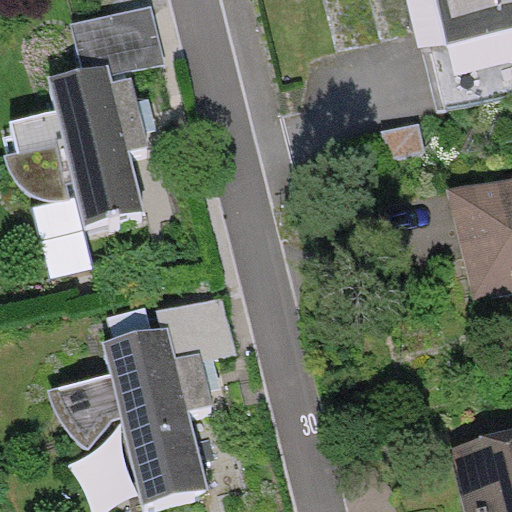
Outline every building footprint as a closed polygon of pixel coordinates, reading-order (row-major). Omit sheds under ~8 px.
[(511,0),(422,0),(453,128),(511,114),(511,0)] [(128,28),(137,79),(166,73),(157,22),(128,28)] [(126,76),(61,90),(66,124),(8,131),(13,170),(39,204),(87,210),(93,239),(158,225),(126,76)] [(511,182),(457,194),(482,310),(511,303),(511,182)] [(225,303),(158,318),(164,336),(154,340),(146,314),(108,324),(115,348),(102,353),(109,387),(53,403),(64,434),(89,457),(118,425),(143,511),(157,511),(212,501),(192,418),(215,413),(203,366),(236,360),(225,303)] [(511,511),(511,445),(458,459),(470,511),(511,511)]
